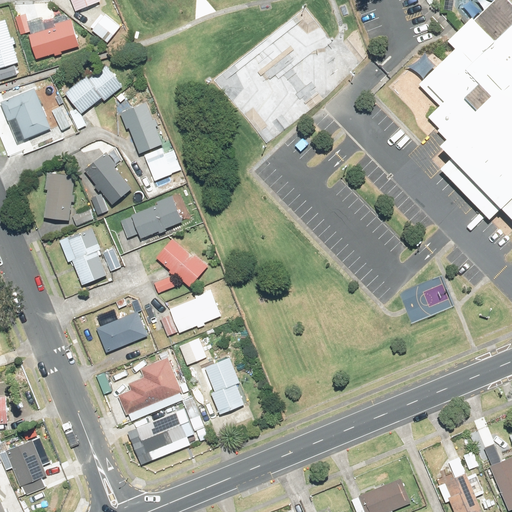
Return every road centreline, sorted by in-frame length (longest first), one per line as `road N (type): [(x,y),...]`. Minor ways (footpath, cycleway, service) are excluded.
road 1 (tertiary): [(511,357),(133,511)]
road 2 (residential): [(0,223),(114,511)]
